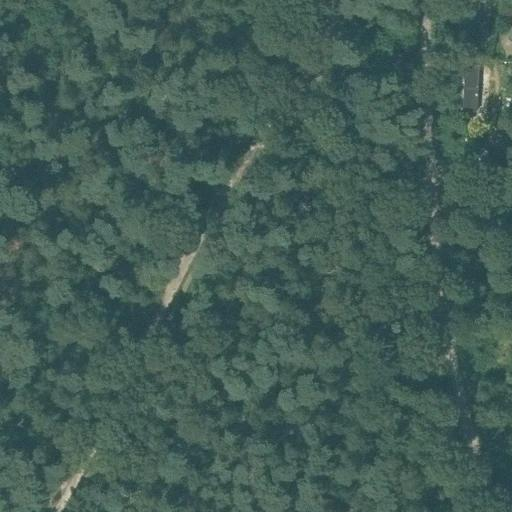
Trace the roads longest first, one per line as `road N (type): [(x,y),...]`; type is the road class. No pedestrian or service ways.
road 1 (track): [(56,511),(339,0)]
road 2 (track): [(423,0),(424,144),(445,327),(496,511)]
